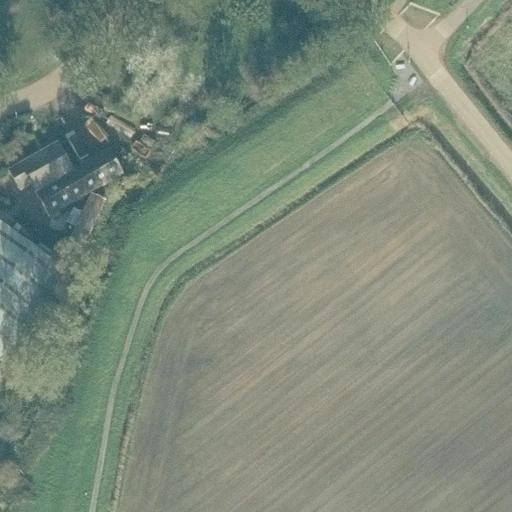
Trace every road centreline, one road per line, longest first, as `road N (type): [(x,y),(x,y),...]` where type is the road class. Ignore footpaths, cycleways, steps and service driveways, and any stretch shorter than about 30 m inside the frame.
road 1 (unclassified): [(133,0),(51,94),(0,109)]
road 2 (unclassified): [(511,168),(419,50)]
